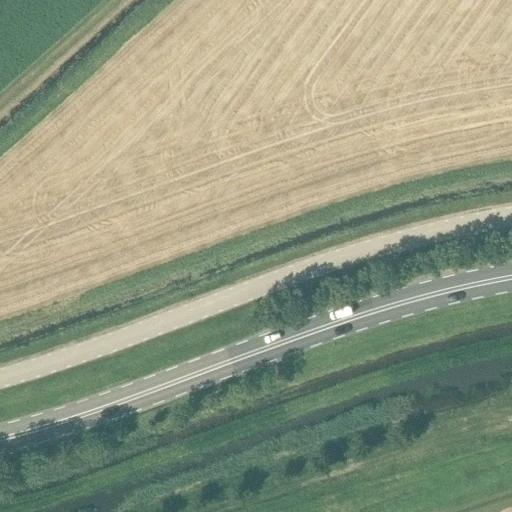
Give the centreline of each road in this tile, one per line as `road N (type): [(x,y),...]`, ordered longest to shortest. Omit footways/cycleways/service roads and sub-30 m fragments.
road 1 (unclassified): [(511,217),(349,258),(0,381)]
road 2 (primary): [(511,279),(406,303),(0,441)]
